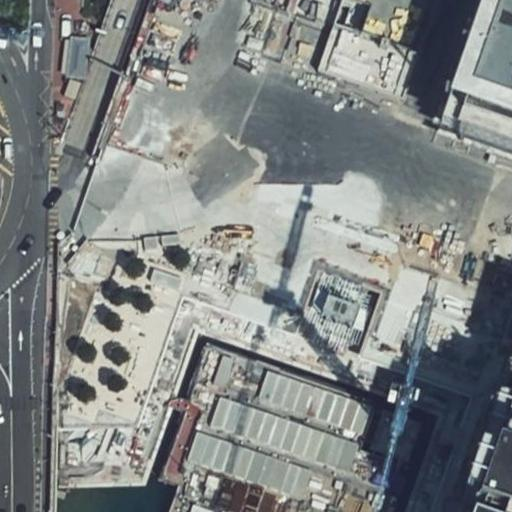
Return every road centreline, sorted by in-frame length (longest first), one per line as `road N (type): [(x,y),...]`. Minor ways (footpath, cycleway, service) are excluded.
road 1 (secondary): [(12,449),(25,224)]
road 2 (tertiary): [(26,121),(43,0)]
